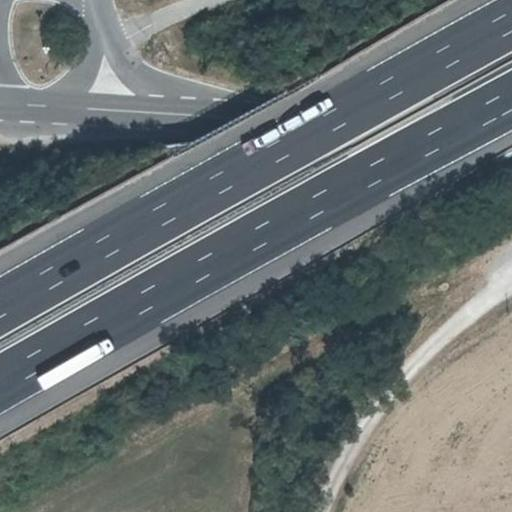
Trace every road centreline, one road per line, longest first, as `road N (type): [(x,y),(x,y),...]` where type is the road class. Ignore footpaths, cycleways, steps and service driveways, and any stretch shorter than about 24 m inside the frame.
road 1 (motorway): [(511,18),(0,305)]
road 2 (motorway): [(0,377),(511,94)]
road 3 (primary): [(195,119),(511,136)]
road 4 (primary): [(48,106),(195,119)]
